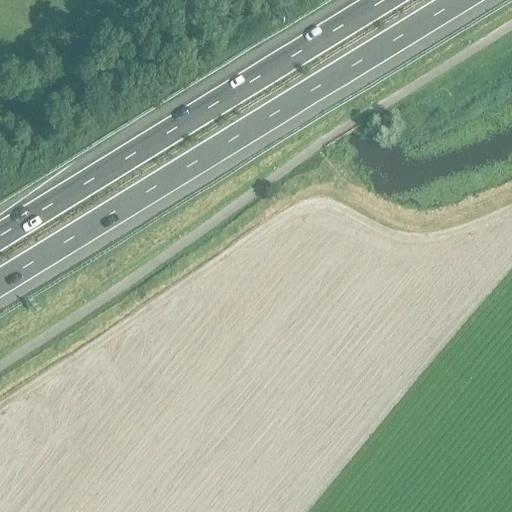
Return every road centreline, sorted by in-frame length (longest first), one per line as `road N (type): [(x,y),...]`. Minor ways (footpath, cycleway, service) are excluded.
road 1 (track): [(0,403),(303,203),(340,207),(413,240),(511,210)]
road 2 (motorway): [(0,282),(455,0)]
road 3 (motorway): [(382,0),(0,236)]
